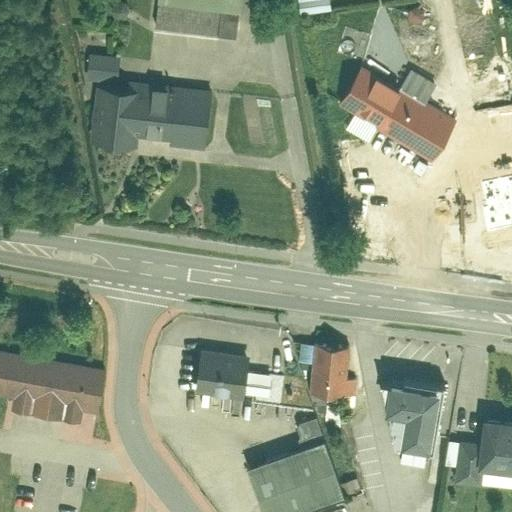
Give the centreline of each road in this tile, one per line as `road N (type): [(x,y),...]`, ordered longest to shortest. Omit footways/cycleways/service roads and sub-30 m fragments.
road 1 (secondary): [(511,317),(139,264)]
road 2 (residential): [(139,264),(123,396),(148,459)]
road 3 (secondary): [(139,264),(0,243)]
